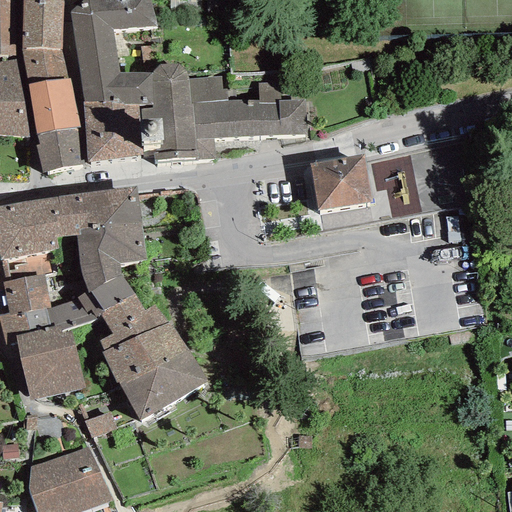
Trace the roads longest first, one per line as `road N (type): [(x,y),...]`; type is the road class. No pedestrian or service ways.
road 1 (tertiary): [(212,178),(308,164),(511,112)]
road 2 (track): [(0,356),(14,413),(77,427),(115,505)]
